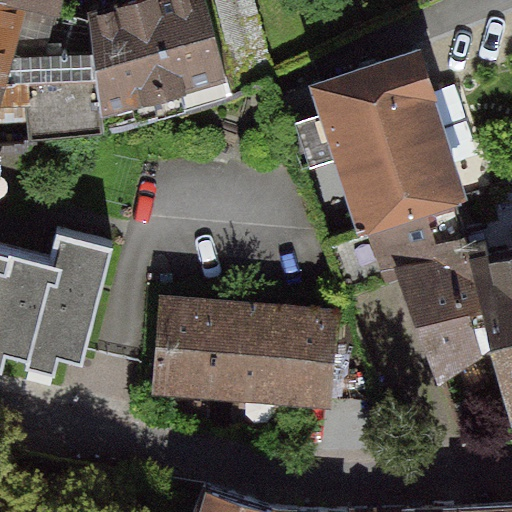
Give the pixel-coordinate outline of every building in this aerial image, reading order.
[(0,0),(0,75),(24,0),(0,0)] [(62,9),(35,0),(24,0),(0,75),(0,80),(100,75),(93,15),(62,9)] [(35,0),(62,9),(63,2),(55,0),(35,0)] [(148,0),(93,15),(100,75),(104,108),(179,87),(186,109),(234,95),(209,0),(148,0)] [(419,52),(321,84),(369,226),(385,221),(458,196),(462,196),(428,92),(431,91),(419,52)] [(0,80),(0,100),(34,99),(37,138),(108,131),(104,108),(100,75),(0,80)] [(441,375),(496,338),(474,247),(458,196),(385,221),(408,279),(441,375)] [(408,279),(385,221),(369,226),(331,241),(352,299),(408,279)] [(0,344),(33,353),(34,345),(84,359),(116,244),(62,230),(54,258),(0,243),(0,344)] [(474,247),(496,338),(511,400),(511,253),(495,258),(490,244),(474,247)] [(219,305),(166,301),(160,385),(211,388),(211,393),(217,393),(217,389),(333,396),(338,316),(219,309),(219,305)] [(189,511),(282,511),(283,495),(207,471),(189,511)] [(407,511),(407,508),(283,495),(282,511),(407,511)]
